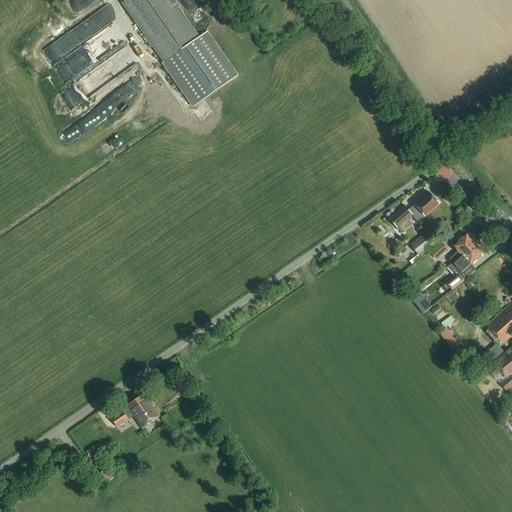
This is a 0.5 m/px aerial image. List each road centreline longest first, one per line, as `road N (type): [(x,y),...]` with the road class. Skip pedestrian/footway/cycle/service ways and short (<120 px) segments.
road 1 (unclassified): [(439,165),(0,469)]
road 2 (tertiary): [(439,165),(327,0)]
